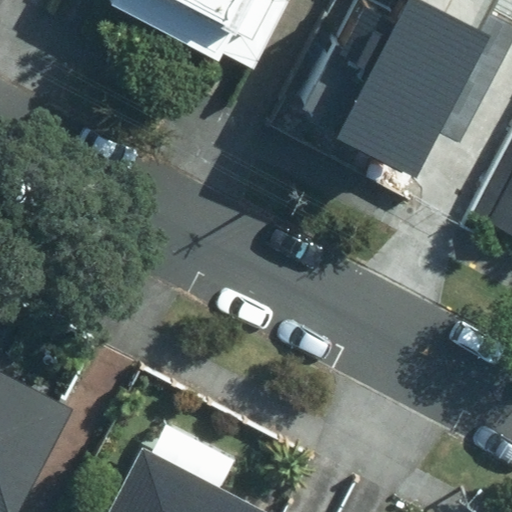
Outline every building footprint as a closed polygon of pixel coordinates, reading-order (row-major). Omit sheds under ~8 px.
[(217,59),(232,29),(249,38),(268,0),(105,0),(104,2),(217,59)] [(344,0),(299,89),(394,137),(438,51),(476,71),(511,0),(344,0)] [(511,142),(464,224),(481,234),(511,251),(511,142)] [(0,511),(16,511),(70,404),(0,368),(0,511)] [(276,511),(242,495),(175,463),(145,448),(113,511),(276,511)]
